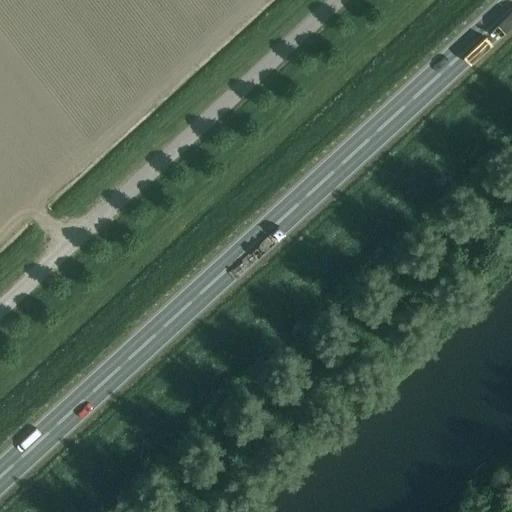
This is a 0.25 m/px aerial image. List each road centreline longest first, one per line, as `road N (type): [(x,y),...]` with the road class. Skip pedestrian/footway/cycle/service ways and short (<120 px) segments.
road 1 (trunk): [(0,477),(511,7)]
road 2 (unclassified): [(0,303),(333,0)]
